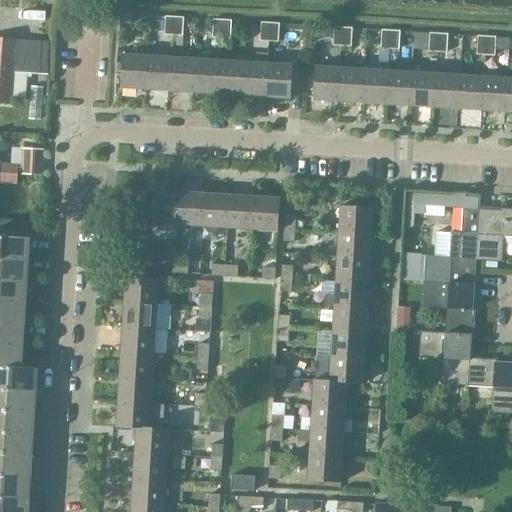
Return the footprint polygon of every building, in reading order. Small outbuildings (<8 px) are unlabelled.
[(135,16),(126,15),(125,32),(134,33),(135,16)] [(165,35),(173,35),(174,18),(166,18),(165,35)] [(174,18),(173,35),(182,36),(183,19),(174,18)] [(213,38),(221,38),(222,21),(214,21),(213,38)] [(222,21),(221,38),(230,39),(231,22),(222,21)] [(261,41),(269,41),(270,24),(262,24),(261,41)] [(270,24),(269,41),(278,42),(279,25),(270,24)] [(334,45),(342,46),(343,29),(335,28),(334,45)] [(343,29),(342,46),(351,46),(352,29),(343,29)] [(381,48),(390,49),(391,32),(382,31),(381,48)] [(391,32),(390,49),(399,49),(400,32),(391,32)] [(429,51),(438,52),(439,35),(430,34),(429,51)] [(439,35),(438,52),(447,52),(448,35),(439,35)] [(416,37),(415,47),(426,47),(426,37),(416,37)] [(477,54),(486,55),(487,38),(478,37),(477,54)] [(52,43),(51,43),(17,40),(0,38),(0,104),(12,105),(13,97),(24,98),(26,73),(49,75),(52,43)] [(487,38),(486,55),(495,55),(495,38),(487,38)] [(124,56),(122,89),(146,91),(148,57),(149,50),(138,49),(138,57),(124,56)] [(244,63),(242,97),(266,98),(268,65),(269,54),(257,54),(257,64),(244,63)] [(146,91),(170,92),(172,59),(148,57),(146,91)] [(170,92),(194,94),(196,60),(172,59),(170,92)] [(194,94),(218,95),(220,62),(196,60),(194,94)] [(218,95),(242,97),(244,63),(220,62),(218,95)] [(268,65),(266,98),(290,100),(292,66),(268,65)] [(314,101),(339,103),(341,69),(316,68),(314,101)] [(339,103),(363,104),(365,71),(341,69),(339,103)] [(363,104),(387,106),(389,72),(365,71),(363,104)] [(387,106),(411,107),(413,74),(389,72),(387,106)] [(411,107),(435,109),(436,75),(413,74),(411,107)] [(435,109),(459,110),(460,77),(436,75),(435,109)] [(459,110),(482,112),(484,78),(460,77),(459,110)] [(482,112),(506,113),(508,80),(484,78),(482,112)] [(23,149),(22,175),(42,176),(44,151),(23,149)] [(2,164),(1,174),(18,175),(19,165),(2,164)] [(1,174),(1,184),(17,185),(18,175),(1,174)] [(152,225),(178,226),(180,193),(154,191),(152,225)] [(178,226),(203,228),(205,194),(180,193),(178,226)] [(203,228),(228,229),(230,196),(205,194),(203,228)] [(407,194),(405,228),(414,229),(414,215),(423,215),(425,194),(407,194)] [(228,229),(253,231),(255,197),(230,196),(228,229)] [(255,197),(253,231),(278,232),(280,199),(255,197)] [(338,206),(336,232),(370,234),(372,208),(338,206)] [(426,256),(424,282),(475,286),(476,260),(479,210),(463,209),(462,233),(450,233),(449,258),(426,256)] [(479,210),(478,234),(476,260),(486,261),(498,262),(502,262),(504,237),(511,237),(511,209),(501,209),(501,211),(479,210)] [(283,216),(283,229),(294,230),(295,217),(283,216)] [(294,230),(283,229),(282,242),(294,243),(294,230)] [(336,232),(335,257),(369,258),(370,234),(336,232)] [(0,236),(0,259),(29,261),(31,239),(0,236)] [(152,268),(154,254),(138,253),(137,267),(152,268)] [(405,254),(403,280),(420,282),(422,255),(405,254)] [(335,257),(333,282),(367,284),(369,258),(335,257)] [(0,259),(0,280),(28,282),(29,261),(0,259)] [(162,273),(175,274),(176,263),(163,262),(162,273)] [(176,263),(175,274),(188,275),(189,263),(176,263)] [(212,276),(225,277),(225,266),(213,265),(212,276)] [(225,266),(225,277),(238,278),(238,267),(225,266)] [(280,267),(280,280),(291,280),(292,267),(280,267)] [(263,268),(262,279),(275,280),(276,269),(274,269),(263,268)] [(126,277),(124,302),(158,304),(159,279),(126,277)] [(0,280),(0,302),(27,304),(28,282),(0,280)] [(291,280),(280,280),(279,293),(291,293),(291,280)] [(324,296),(324,307),(332,307),(366,309),(367,284),(333,282),(332,296),(324,296)] [(448,309),(446,333),(446,334),(472,335),(472,336),(474,336),(476,307),(473,307),(475,286),(424,282),(422,308),(448,309)] [(199,294),(199,307),(210,308),(211,295),(199,294)] [(0,302),(0,323),(25,325),(27,304),(0,302)] [(124,302),(123,327),(156,329),(168,330),(170,305),(158,304),(124,302)] [(210,308),(199,307),(198,321),(210,321),(210,308)] [(332,307),(330,332),(364,334),(366,309),(332,307)] [(277,317),(277,330),(288,331),(289,318),(277,317)] [(411,319),(398,318),(398,330),(410,330),(411,319)] [(0,323),(0,345),(24,347),(25,325),(0,323)] [(123,327),(121,352),(155,354),(156,329),(123,327)] [(288,331),(277,330),(276,343),(288,344),(288,331)] [(330,332),(329,357),(363,359),(364,334),(330,332)] [(441,385),(468,386),(470,358),(472,336),(472,335),(446,334),(446,333),(421,332),(419,358),(443,359),(441,385)] [(196,344),(195,357),(207,358),(208,345),(196,344)] [(0,367),(23,369),(23,368),(24,347),(0,345),(0,367)] [(121,352),(120,377),(153,379),(155,354),(121,352)] [(207,358),(195,357),(195,371),(207,371),(207,358)] [(329,357),(327,381),(346,382),(346,383),(361,384),(363,359),(329,357)] [(470,358),(468,386),(493,388),(491,413),(511,414),(511,363),(499,362),(499,360),(470,358)] [(274,366),(274,378),(285,379),(286,366),(274,366)] [(0,389),(37,391),(39,369),(23,368),(23,369),(0,367),(0,389)] [(120,377),(118,402),(152,404),(153,379),(120,377)] [(285,379),(274,378),(273,391),(285,392),(285,379)] [(300,380),(285,379),(285,392),(285,393),(300,394),(300,380)] [(312,380),(310,406),(344,408),(346,383),(346,382),(327,381),(312,380)] [(0,389),(0,410),(36,413),(37,391),(0,389)] [(193,407),(199,407),(204,407),(205,395),(193,395),(193,407)] [(116,428),(136,429),(150,429),(152,404),(118,402),(116,428)] [(310,406),(309,430),(343,432),(344,408),(310,406)] [(199,407),(198,420),(210,420),(209,432),(223,433),(224,408),(210,408),(204,407),(199,407)] [(0,410),(0,432),(35,434),(36,413),(0,410)] [(271,415),(271,428),(282,429),(283,416),(271,415)] [(282,429),(271,428),(270,441),(282,442),(282,429)] [(136,429),(135,454),(168,456),(170,430),(150,429),(136,429)] [(309,430),(308,455),(342,457),(343,432),(309,430)] [(0,432),(0,454),(33,456),(35,434),(0,432)] [(210,446),(210,459),(221,459),(222,447),(210,446)] [(0,454),(0,475),(32,478),(33,456),(0,454)] [(135,454),(133,479),(167,481),(168,456),(135,454)] [(342,457),(308,455),(306,481),(340,483),(342,457)] [(221,459),(210,459),(209,471),(221,472),(221,459)] [(280,467),(268,466),(267,478),(279,479),(280,467)] [(0,475),(0,497),(30,499),(32,478),(0,475)] [(230,475),(230,491),(252,492),(253,476),(230,475)] [(133,479),(132,504),(165,505),(167,481),(133,479)] [(207,495),(207,508),(218,509),(219,496),(207,495)] [(0,497),(0,511),(29,511),(30,499),(0,497)] [(236,510),(249,510),(250,499),(236,498),(236,510)] [(250,499),(249,510),(263,511),(263,499),(250,499)] [(286,511),(299,511),(300,501),(287,501),(286,511)] [(300,501),(299,511),(312,511),(313,502),(300,501)] [(325,503),(324,511),(336,511),(337,503),(325,503)] [(336,511),(349,511),(350,504),(337,503),(336,511)]
